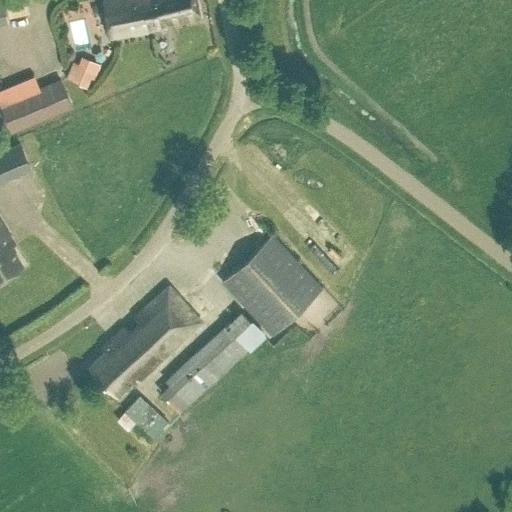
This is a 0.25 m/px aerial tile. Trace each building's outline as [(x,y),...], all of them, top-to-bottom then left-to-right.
[(0,0),(0,19),(9,18),(5,0),(0,0)] [(150,13),(147,0),(104,0),(112,35),(161,26),(158,12),(150,13)] [(147,0),(150,13),(158,12),(161,26),(202,18),(198,0),(147,0)] [(55,51),(50,21),(34,24),(39,54),(55,51)] [(86,84),(94,67),(72,58),(65,75),(86,84)] [(0,102),(11,129),(71,104),(60,76),(0,100),(0,102)] [(0,181),(32,168),(21,140),(0,148),(0,181)] [(0,218),(0,274),(22,261),(7,237),(10,235),(0,218)] [(221,279),(271,332),(322,285),(272,231),(221,279)] [(136,383),(204,320),(169,282),(135,314),(139,318),(127,329),(123,325),(101,345),(106,350),(88,366),(115,395),(132,380),(136,383)] [(161,391),(173,405),(179,410),(188,402),(247,348),(224,324),(165,377),(170,382),(161,391)] [(151,403),(136,419),(144,426),(154,436),(170,419),(151,403)] [(128,427),(136,419),(125,408),(117,417),(128,427)] [(145,446),(154,436),(144,426),(135,436),(145,446)]
